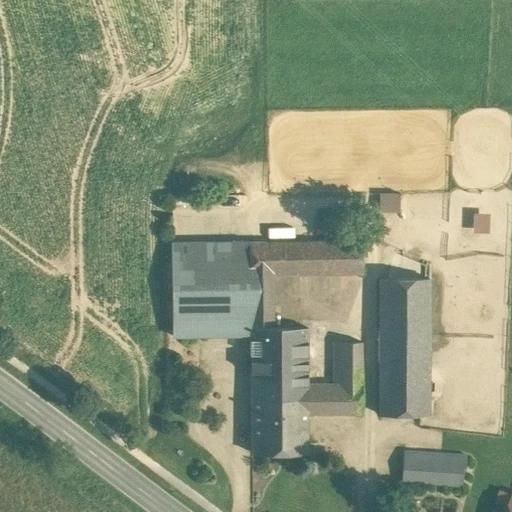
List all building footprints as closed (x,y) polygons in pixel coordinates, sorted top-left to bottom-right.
[(378,209),(399,209),(399,191),(379,190),(378,209)] [(471,210),(471,230),(487,230),(488,210),(471,210)] [(344,240),(269,241),(270,273),(363,273),(362,240),(344,240)] [(269,241),(250,242),(250,334),(251,399),(307,399),(307,413),(362,413),(362,341),(334,341),(334,383),(308,383),(308,327),(273,326),(273,287),(269,287),(270,273),(269,241)] [(250,334),(250,242),(172,243),(173,335),(250,334)] [(430,278),(379,278),(378,413),(429,413),(430,278)] [(307,399),(251,399),(252,452),(307,453),(307,413),(307,399)] [(466,454),(433,452),(404,450),(402,480),(464,484),(466,454)]
